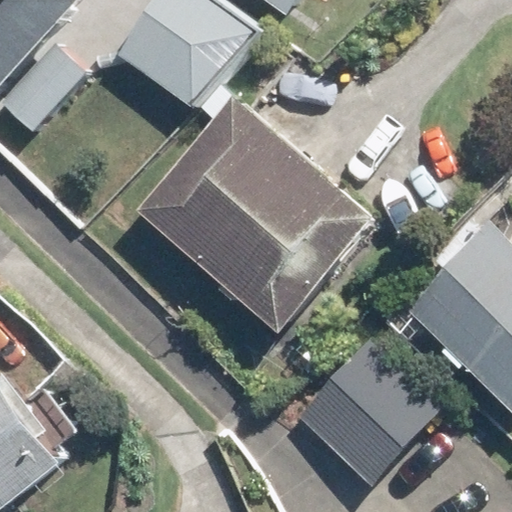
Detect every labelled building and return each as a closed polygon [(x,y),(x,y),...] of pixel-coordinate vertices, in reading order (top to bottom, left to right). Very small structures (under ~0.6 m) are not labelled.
[(0,0),(0,122),(6,128),(59,69),(34,45),(74,0),(0,0)] [(221,0),(157,0),(118,53),(189,106),(214,72),(227,81),(264,32),(221,0)] [(265,0),(288,16),(299,0),(265,0)] [(143,81),(127,103),(148,120),(165,98),(143,81)] [(236,96),(136,211),(279,335),(379,220),(236,96)] [(511,235),(495,221),(486,229),(476,219),(433,267),(439,271),(402,312),(511,410),(511,235)] [(384,343),(318,425),(399,491),(466,409),(384,343)] [(0,503),(58,460),(0,380),(0,503)]
